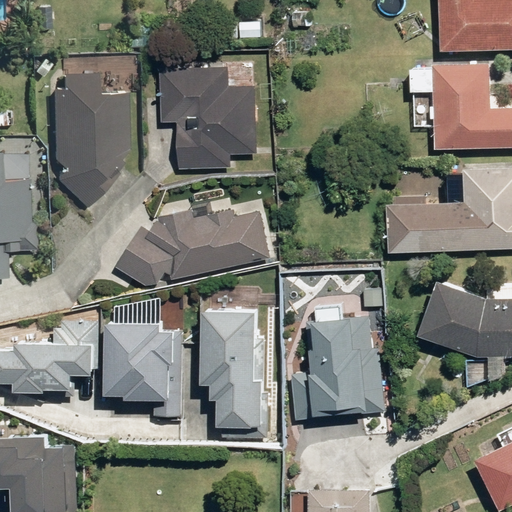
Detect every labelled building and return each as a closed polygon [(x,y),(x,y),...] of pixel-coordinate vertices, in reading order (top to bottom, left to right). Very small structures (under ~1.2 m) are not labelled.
[(511,0),(442,0),(443,47),(511,46),(511,0)] [(436,60),(438,146),(511,144),(511,103),(495,104),(494,58),(436,60)] [(179,120),(181,168),(235,166),(234,153),(260,153),(258,83),(232,84),(231,63),(162,65),(164,121),(179,120)] [(65,86),(54,87),(55,159),(58,162),(58,178),(87,207),(115,177),(111,173),(130,152),(128,90),(99,90),(98,71),(64,72),(65,86)] [(14,110),(0,110),(0,128),(14,128),(14,110)] [(0,276),(8,276),(8,249),(38,248),(37,220),(31,220),(30,189),(27,189),(27,176),(2,177),(1,150),(0,150),(0,276)] [(389,200),(391,250),(511,246),(511,163),(467,165),(468,197),(429,198),(429,193),(395,195),(395,200),(389,200)] [(118,264),(146,285),(273,257),(262,209),(237,214),(236,207),(209,213),(209,211),(197,214),(195,206),(159,214),(160,217),(152,229),(144,223),(118,264)] [(441,276),(421,332),(482,354),(511,353),(511,292),(490,293),(441,276)] [(260,307),(206,306),(205,379),(215,380),(215,395),(221,395),(220,421),(266,422),(267,336),(259,336),(260,307)] [(294,371),(298,418),(388,409),(381,345),(375,346),(372,313),(356,315),(356,312),(314,316),(314,319),(308,319),(313,370),(294,371)] [(18,345),(0,344),(0,378),(17,378),(17,387),(49,388),(49,385),(75,385),(75,370),(96,370),(96,366),(101,366),(102,319),(65,318),(65,325),(56,325),(56,339),(18,338),(18,345)] [(164,319),(109,318),(108,391),(129,391),(128,395),(158,395),(158,413),(184,414),(186,329),(177,329),(177,326),(164,326),(164,319)] [(511,438),(478,454),(503,507),(511,502),(511,438)] [(373,511),(374,485),(313,484),(312,511),(373,511)] [(45,511),(46,500),(1,498),(0,511),(45,511)]
